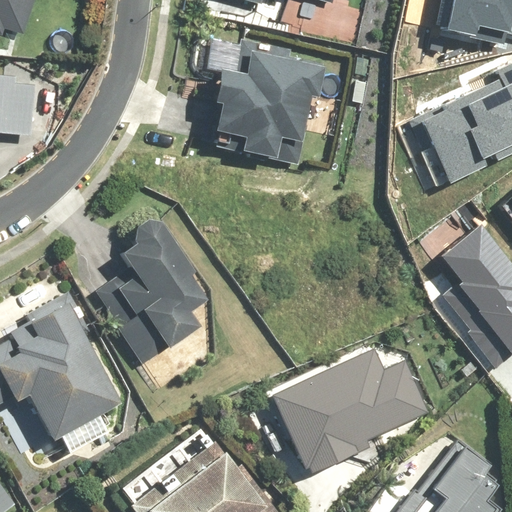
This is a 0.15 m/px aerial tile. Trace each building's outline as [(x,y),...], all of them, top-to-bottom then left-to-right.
[(0,0),(0,30),(17,36),(29,0),(0,0)] [(511,0),(444,0),(440,22),(492,33),(495,15),(511,18),(511,0)] [(413,132),(434,177),(511,142),(511,47),(490,57),(496,71),(415,108),(424,128),(413,132)] [(235,74),(201,68),(192,114),(205,116),(199,149),(289,166),(301,103),(317,106),(324,65),(239,50),(235,74)] [(0,138),(24,140),(27,88),(0,85),(0,138)] [(511,170),(487,191),(511,220),(511,170)] [(124,274),(97,293),(145,360),(202,319),(193,306),(207,296),(193,276),(200,271),(160,217),(109,254),(124,274)] [(464,281),(447,294),(471,324),(462,331),(494,371),(511,356),(511,264),(481,226),(443,255),(464,281)] [(39,339),(0,360),(0,398),(5,406),(21,397),(48,445),(118,406),(79,335),(87,331),(66,294),(26,316),(39,339)] [(370,354),(265,397),(304,471),(365,447),(361,437),(425,412),(401,364),(371,375),(370,354)] [(488,466),(453,438),(413,489),(410,486),(388,511),(496,511),(499,509),(482,495),(493,480),(483,472),(488,466)] [(257,511),(208,442),(119,505),(123,511),(257,511)] [(0,511),(13,504),(0,485),(0,511)]
